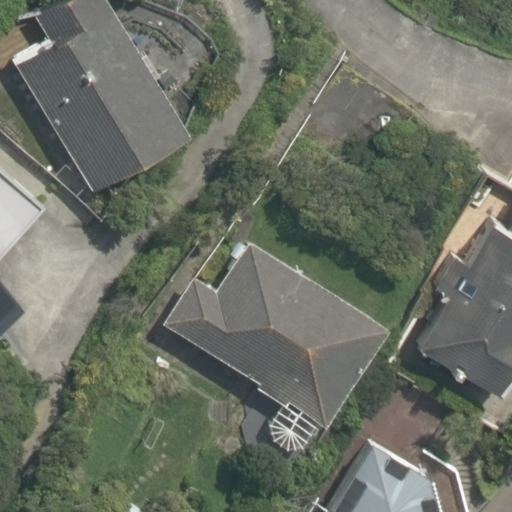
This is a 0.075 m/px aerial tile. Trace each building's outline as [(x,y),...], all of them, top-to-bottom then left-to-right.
[(189,144),(105,0),(35,0),(54,32),(14,55),(97,197),(189,144)] [(501,396),(511,377),(511,193),(419,347),(501,396)] [(199,274),(164,330),(282,403),(268,425),(310,450),(384,330),(251,248),(225,290),(199,274)] [(471,511),(462,471),(379,420),(322,511),(471,511)] [(157,511),(137,497),(126,511),(157,511)]
